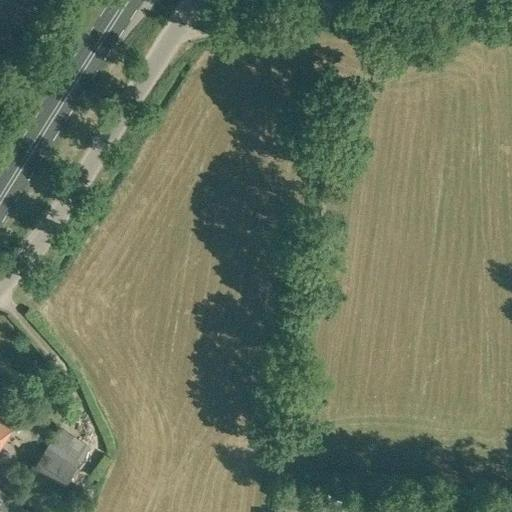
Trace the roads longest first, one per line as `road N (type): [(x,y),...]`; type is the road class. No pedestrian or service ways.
road 1 (unclassified): [(0,286),(75,189),(195,0)]
road 2 (primary): [(0,210),(132,0)]
